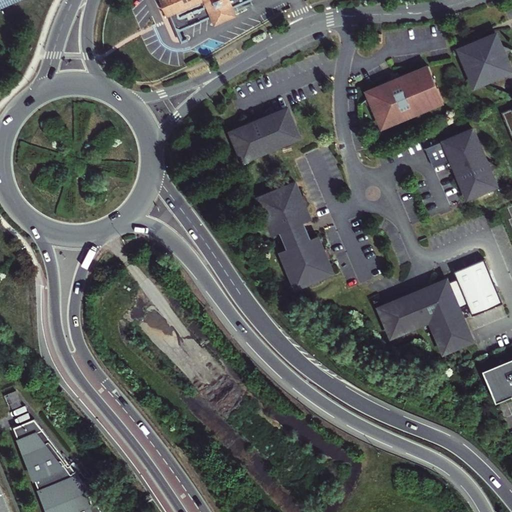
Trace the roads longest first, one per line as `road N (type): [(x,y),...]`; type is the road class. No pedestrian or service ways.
road 1 (trunk): [(511,501),(451,442),(351,396),(287,351),(151,171)]
road 2 (trunk): [(121,221),(148,225),(174,242),(244,336),(299,391),(441,462),(486,511)]
road 3 (primary): [(32,222),(51,265),(64,355),(179,511)]
road 4 (primary): [(203,511),(77,341),(74,296),(101,231)]
road 5 (unclassified): [(355,15),(340,111),(362,182)]
road 6 (unclassified): [(254,54),(173,91),(122,98)]
road 7 (unclassified): [(151,148),(204,91),(254,54)]
